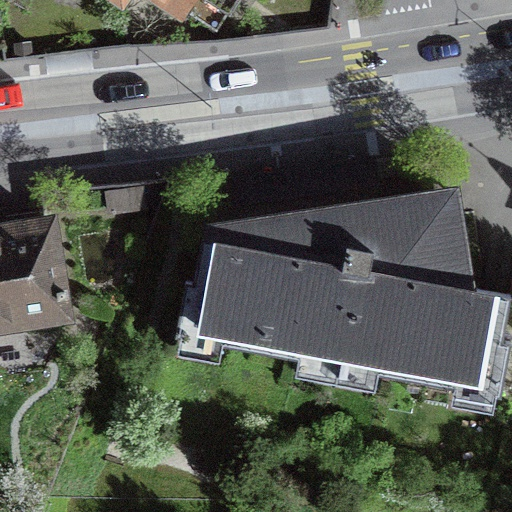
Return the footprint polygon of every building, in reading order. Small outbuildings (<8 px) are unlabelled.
[(170,0),(216,30),(235,0),(170,0)] [(90,50),(44,55),(46,73),(92,67),(90,50)] [(378,181),(374,157),(205,182),(209,207),(378,181)] [(175,335),(500,395),(511,340),(502,339),(510,294),(467,286),(452,190),(203,229),(194,281),(185,280),(175,335)] [(0,229),(0,322),(20,319),(22,328),(60,322),(59,312),(62,312),(60,296),(64,295),(63,286),(59,287),(55,264),(47,222),(0,229)]
